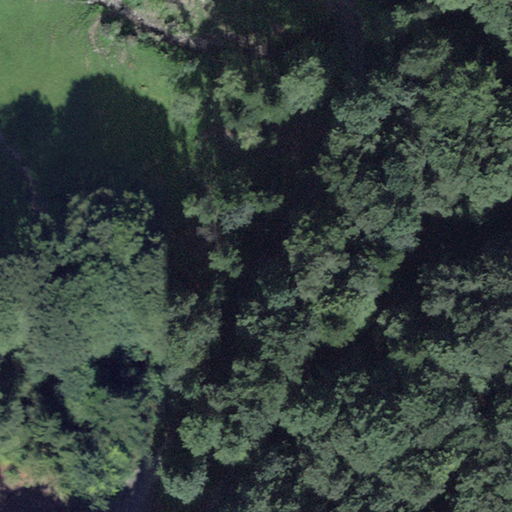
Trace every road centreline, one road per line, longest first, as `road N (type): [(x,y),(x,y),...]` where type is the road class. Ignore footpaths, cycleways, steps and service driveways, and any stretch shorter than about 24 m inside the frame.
road 1 (track): [(345,0),(356,73),(338,133),(198,398),(139,486),(132,511)]
road 2 (track): [(209,511),(358,314),(511,182)]
